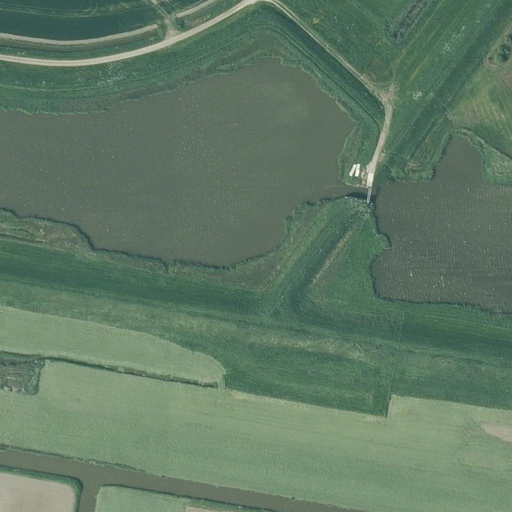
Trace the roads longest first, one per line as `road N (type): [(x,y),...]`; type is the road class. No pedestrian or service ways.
road 1 (track): [(249,0),(133,53),(69,63),(0,57)]
road 2 (track): [(371,168),(384,103),(270,0)]
